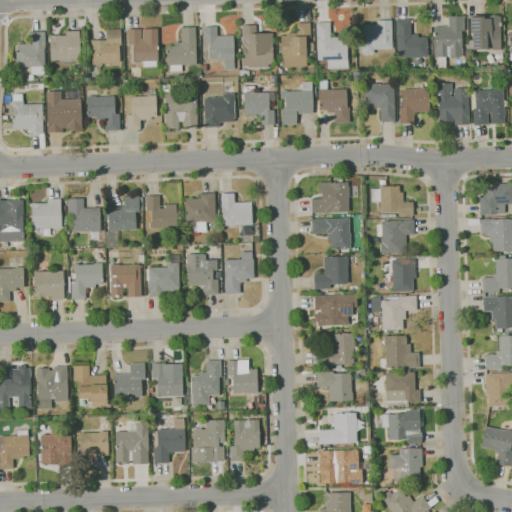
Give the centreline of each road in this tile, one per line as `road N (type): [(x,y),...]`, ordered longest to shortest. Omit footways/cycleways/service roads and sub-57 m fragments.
road 1 (residential): [(511,157),(0,168)]
road 2 (residential): [(277,157),(287,511)]
road 3 (residential): [(446,160),(460,488)]
road 4 (residential): [(286,492),(0,501)]
road 5 (residential): [(282,327),(0,335)]
